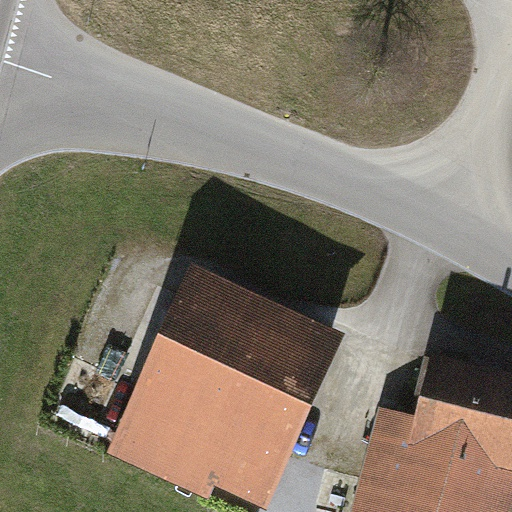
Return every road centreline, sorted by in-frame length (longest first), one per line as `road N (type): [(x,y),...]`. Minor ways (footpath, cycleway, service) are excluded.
road 1 (residential): [(0,66),(457,218)]
road 2 (unclassified): [(457,218),(486,145),(499,34),(481,0)]
